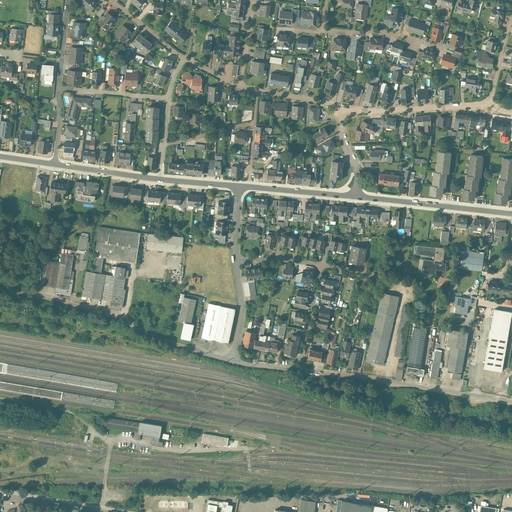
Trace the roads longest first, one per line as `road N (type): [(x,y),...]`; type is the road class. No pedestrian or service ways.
road 1 (residential): [(0,290),(95,308),(232,362)]
road 2 (residential): [(299,371),(511,402)]
road 3 (residential): [(511,213),(355,195)]
road 4 (residential): [(489,106),(343,111)]
road 5 (residential): [(442,48),(371,30),(323,30)]
